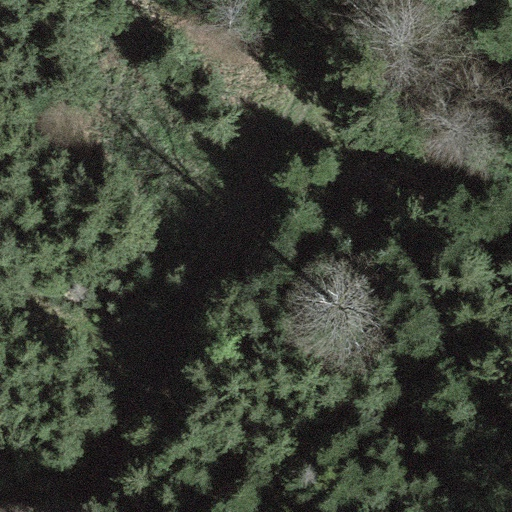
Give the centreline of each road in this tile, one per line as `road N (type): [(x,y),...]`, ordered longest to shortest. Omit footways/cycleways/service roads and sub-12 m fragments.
road 1 (track): [(346,0),(64,511)]
road 2 (track): [(168,320),(0,306)]
